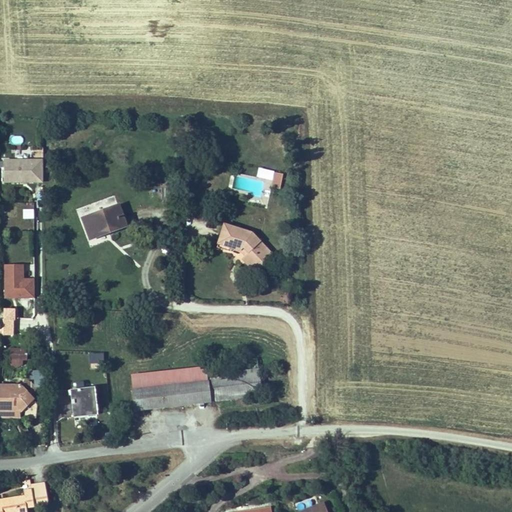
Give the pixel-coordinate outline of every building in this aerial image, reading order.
[(45,182),(44,161),(5,161),(5,183),(45,182)] [(282,178),(275,176),(273,187),(280,189),(282,178)] [(118,205),(82,218),(89,237),(109,230),(110,232),(126,226),(118,205)] [(22,209),(22,219),(33,219),(33,209),(22,209)] [(268,250),(252,233),(224,224),(218,243),(223,245),(240,249),(244,247),(248,252),(245,255),(242,258),(251,267),(254,264),(260,269),(269,260),(264,255),(268,250)] [(109,230),(89,237),(90,239),(110,232),(109,230)] [(264,255),(269,260),(274,256),(268,250),(264,255)] [(254,264),(251,267),(256,273),(260,269),(254,264)] [(36,298),(36,280),(24,280),(24,265),(6,265),(6,298),(36,298)] [(22,359),(27,359),(27,346),(21,346),(21,349),(17,349),(10,349),(9,359),(22,359)] [(88,353),(88,363),(104,363),(103,352),(88,353)] [(211,401),(261,395),(257,358),(206,364),(207,366),(211,401)] [(16,368),(22,364),(22,359),(9,359),(9,365),(16,368)] [(211,401),(207,366),(131,375),(133,390),(157,387),(156,384),(162,383),(165,407),(211,401)] [(82,407),(96,405),(94,387),(83,388),(82,382),(76,383),(77,389),(70,390),(73,414),(83,413),(82,407)] [(157,387),(133,390),(134,410),(165,407),(162,383),(156,384),(157,387)] [(36,402),(33,399),(21,386),(0,385),(0,410),(9,411),(9,416),(14,416),(20,416),(20,411),(21,410),(28,421),(36,418),(37,405),(36,402)] [(73,414),(74,417),(97,414),(96,405),(82,407),(83,413),(73,414)] [(47,497),(45,483),(31,485),(31,490),(33,499),(47,497)] [(33,499),(31,490),(23,491),(24,496),(7,499),(8,502),(1,503),(1,500),(0,500),(0,511),(27,511),(27,508),(48,504),(47,497),(33,499)] [(327,511),(324,503),(300,511),(327,511)]
